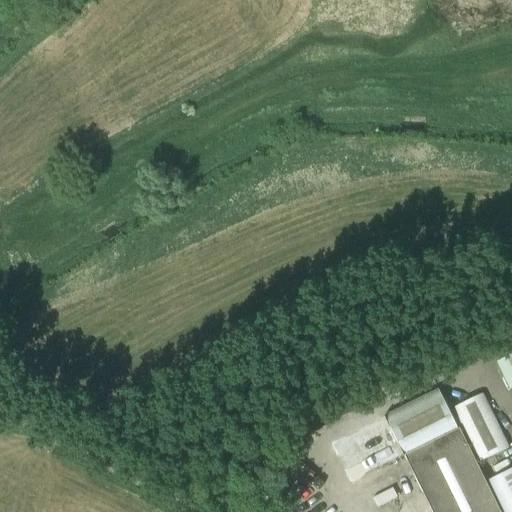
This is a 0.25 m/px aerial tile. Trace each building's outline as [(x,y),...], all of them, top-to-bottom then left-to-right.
[(511,389),(511,355),(495,364),(508,391),(511,389)] [(403,458),(457,431),(437,392),(330,446),(349,485),(403,458)] [(479,463),(507,449),(480,395),(452,410),(479,463)] [(457,431),(403,458),(430,511),(498,511),(458,430),(457,431)] [(511,511),(511,469),(488,482),(502,511),(511,511)]
